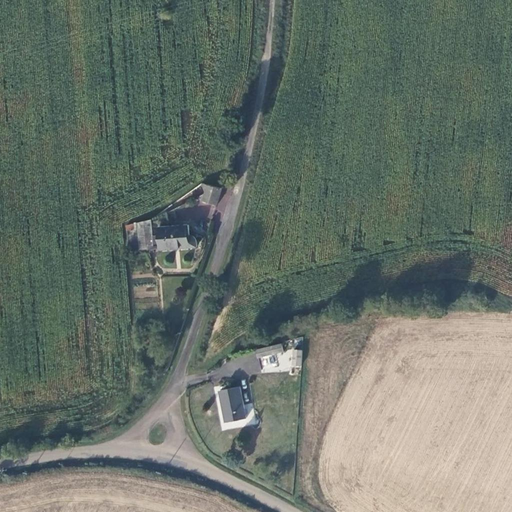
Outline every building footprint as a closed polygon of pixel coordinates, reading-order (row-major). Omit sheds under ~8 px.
[(219,205),(224,187),(204,182),(206,194),(206,200),(219,205)] [(154,249),(152,219),(139,223),(141,249),(154,249)] [(191,225),(162,227),(163,248),(192,246),(191,225)] [(256,349),(257,358),(283,352),(281,343),(256,349)] [(219,390),(226,421),(246,418),(239,386),(219,390)]
